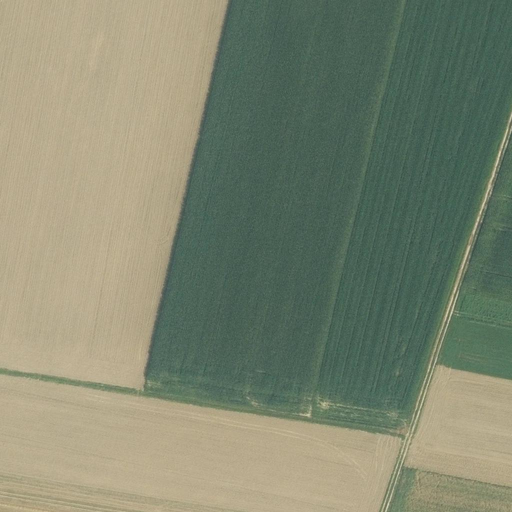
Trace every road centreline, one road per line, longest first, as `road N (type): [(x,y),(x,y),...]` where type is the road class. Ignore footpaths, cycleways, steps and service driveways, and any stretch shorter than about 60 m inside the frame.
road 1 (track): [(384,511),(511,116)]
road 2 (track): [(0,371),(408,438)]
